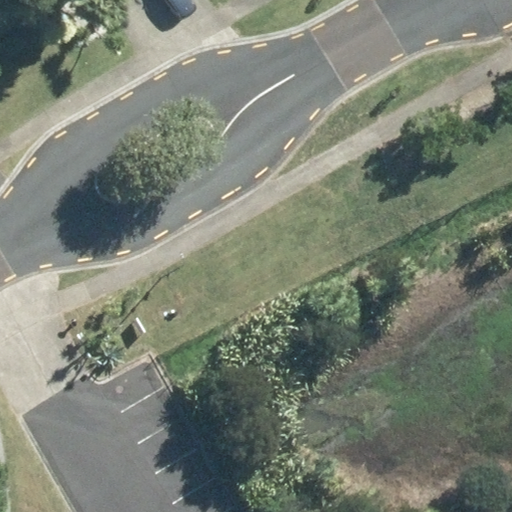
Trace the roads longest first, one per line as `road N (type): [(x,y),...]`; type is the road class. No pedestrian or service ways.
road 1 (residential): [(372,42),(260,133),(234,171),(194,197),(137,228),(0,255)]
road 2 (residential): [(0,236),(67,159),(131,116),(200,82),(372,42)]
